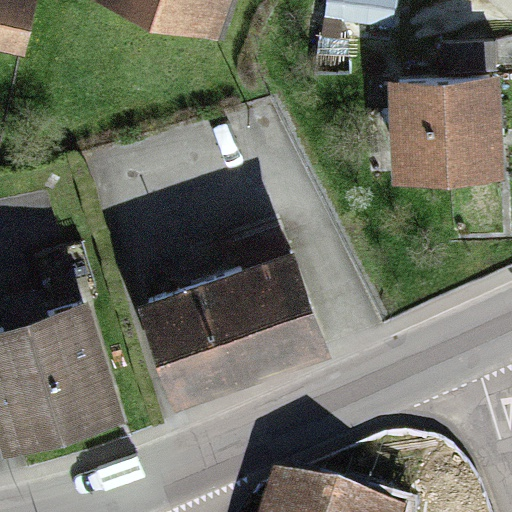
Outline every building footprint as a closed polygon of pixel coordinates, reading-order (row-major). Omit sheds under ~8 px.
[(30,0),(26,0),(0,0),(0,44),(22,48),(30,0)] [(234,0),(171,0),(228,19),(234,0)] [(492,64),(394,66),(395,162),(494,160),(492,64)] [(295,244),(151,290),(184,393),(329,347),(295,244)] [(92,288),(0,314),(0,446),(127,410),(92,288)] [(368,511),(279,480),(267,511),(368,511)]
